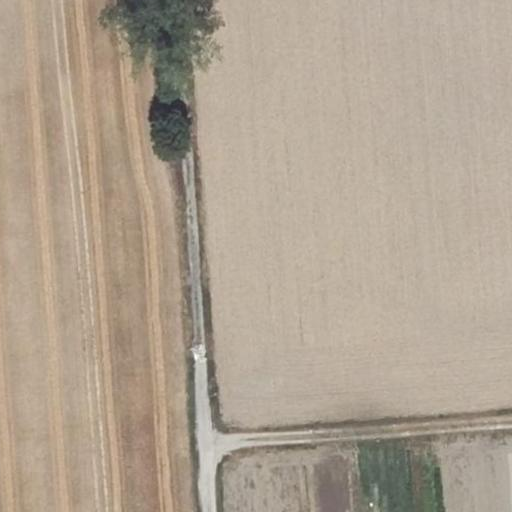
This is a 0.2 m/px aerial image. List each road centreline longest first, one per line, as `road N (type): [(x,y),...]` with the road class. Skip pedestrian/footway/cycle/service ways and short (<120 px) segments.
road 1 (track): [(210,511),(174,0)]
road 2 (track): [(205,447),(511,423)]
